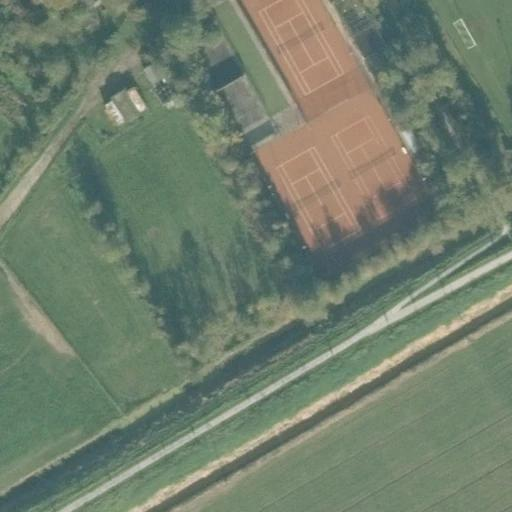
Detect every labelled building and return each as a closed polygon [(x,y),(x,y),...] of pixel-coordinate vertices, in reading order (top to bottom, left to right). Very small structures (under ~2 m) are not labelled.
[(75,0),(86,9),(94,0),(75,0)] [(363,59),(385,47),(357,0),(337,0),(331,4),(363,59)] [(195,24),(201,34),(211,28),(205,18),(195,24)] [(155,64),(144,71),(152,85),(164,78),(155,64)] [(124,91),(111,100),(127,125),(140,117),(124,91)]
